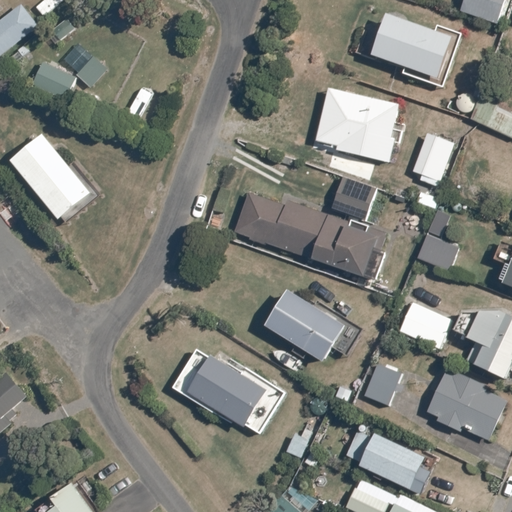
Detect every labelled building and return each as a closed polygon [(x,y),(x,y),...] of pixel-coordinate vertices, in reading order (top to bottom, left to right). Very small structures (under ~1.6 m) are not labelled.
[(511,0),(461,0),(458,11),(497,24),(505,0),(511,0)] [(0,17),(0,54),(38,25),(20,2),(0,17)] [(355,46),(404,65),(401,72),(441,88),(450,66),(461,37),(437,28),(436,31),(385,11),(375,35),(362,30),(355,46)] [(79,46),(64,64),(92,88),(114,61),(99,49),(92,57),(79,46)] [(76,77),(45,57),(31,79),(62,99),(76,77)] [(477,92),(458,85),(450,105),(469,113),(477,92)] [(346,102),(333,99),(329,116),(343,119),(336,150),(386,160),(398,103),(348,93),(346,102)] [(511,113),(481,98),(472,117),(511,137),(511,113)] [(63,226),(100,197),(75,165),(70,169),(41,133),(9,159),(63,226)] [(451,149),(423,140),(413,172),(440,181),(451,149)] [(376,186),(342,177),(333,209),(368,218),(376,186)] [(377,279),(386,252),(382,251),(388,233),(331,214),(332,209),(286,194),(283,203),(248,191),(234,232),(377,279)] [(416,259),(449,272),(459,248),(440,241),(450,216),(436,210),(416,259)] [(511,240),(511,244),(504,242),(497,261),(504,264),(498,282),(511,286),(511,240)] [(348,356),(366,327),(317,297),(312,304),(287,289),(264,325),(321,360),(331,346),(348,356)] [(452,320),(413,301),(400,327),(440,346),(452,320)] [(511,317),(478,305),(473,319),(463,315),(456,334),(474,341),(466,362),(505,376),(511,356),(511,317)] [(259,437),(286,388),(228,356),(225,362),(196,345),(171,388),(259,437)] [(389,404),(401,373),(398,371),(400,366),(387,361),(385,366),(377,363),(364,395),(389,404)] [(0,432),(11,424),(8,420),(17,412),(13,408),(28,396),(7,370),(0,375),(0,432)] [(461,430),(463,425),(473,428),(471,433),(489,440),(499,411),(502,412),(506,398),(485,391),(487,386),(440,370),(426,412),(437,416),(435,421),(461,430)] [(419,494),(434,462),(370,431),(372,427),(361,422),(346,454),(359,460),(358,464),(419,494)] [(300,434),(294,431),(286,451),(301,457),(313,430),(303,426),(300,434)] [(93,511),(71,481),(50,496),(30,510),(30,511),(93,511)] [(352,511),(438,511),(395,493),(367,481),(360,498),(350,494),(344,508),(352,511)] [(293,483),(270,511),(306,511),(315,501),(293,483)]
